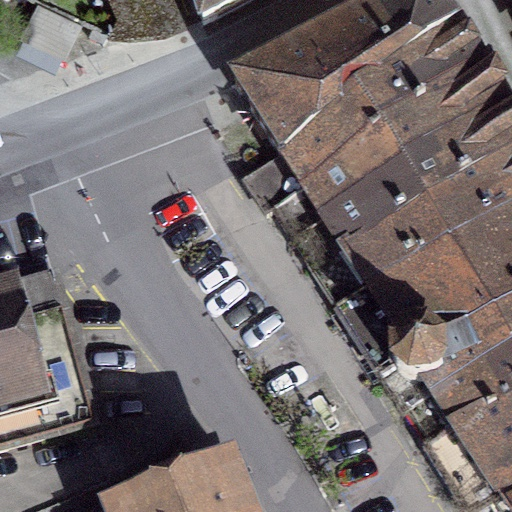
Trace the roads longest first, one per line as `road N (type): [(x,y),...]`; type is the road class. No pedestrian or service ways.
road 1 (residential): [(52,128),(130,274),(293,511)]
road 2 (primary): [(52,128),(204,71),(351,0)]
